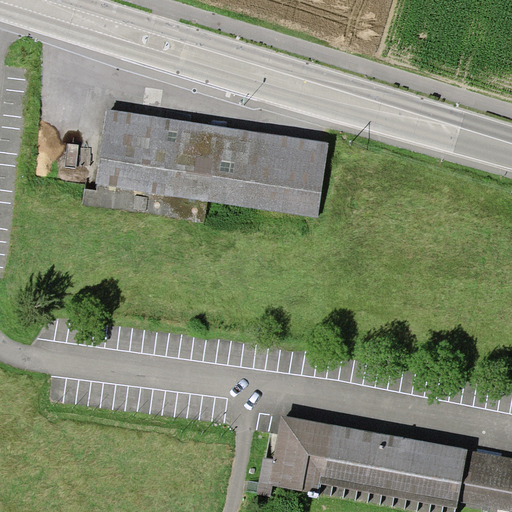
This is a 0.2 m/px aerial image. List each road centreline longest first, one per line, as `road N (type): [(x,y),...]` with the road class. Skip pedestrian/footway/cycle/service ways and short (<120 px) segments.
road 1 (secondary): [(16,0),(511,149)]
road 2 (track): [(257,392),(227,511)]
